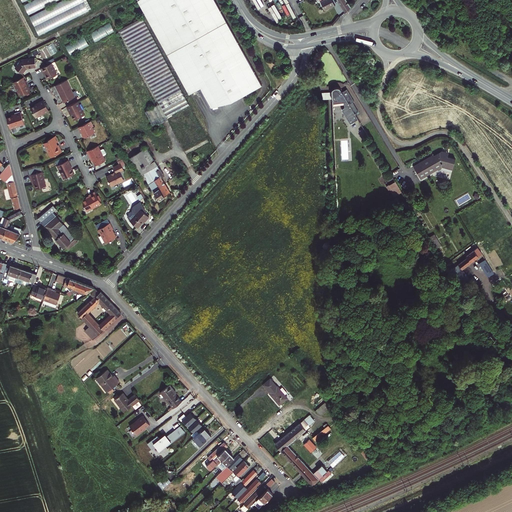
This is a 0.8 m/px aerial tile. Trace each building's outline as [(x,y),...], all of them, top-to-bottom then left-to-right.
[(32,0),(25,3),(29,13),(58,0),(32,0)] [(39,34),(92,11),(87,0),(65,0),(31,15),(39,34)] [(137,0),(189,94),(200,87),(211,106),(231,102),(261,86),(214,0),(137,0)] [(321,0),(319,1),(324,10),(334,5),(331,0),(321,0)] [(337,0),(345,12),(350,7),(345,0),(337,0)] [(206,138),(142,17),(119,30),(120,31),(157,101),(144,109),(152,125),(166,117),(184,150),(206,138)] [(92,31),(95,40),(116,32),(112,23),(92,31)] [(72,55),(95,42),(90,33),(67,46),(72,55)] [(19,62),(15,67),(22,72),(26,66),(35,65),(34,57),(22,58),(21,59),(20,59),(18,61),(19,62)] [(51,62),(41,67),(43,71),(44,71),(48,78),(57,73),(51,62)] [(25,75),(13,81),(19,94),(29,89),(25,81),(27,80),(25,75)] [(74,96),(66,79),(55,84),(64,101),(74,96)] [(346,89),(342,91),(339,88),(338,87),(336,86),(334,87),(333,88),(332,89),(332,90),(332,91),(332,103),(344,102),(345,107),(342,109),(342,110),(350,124),(358,119),(354,113),(358,111),(352,102),(354,101),(346,89)] [(49,110),(43,99),(37,102),(38,103),(30,107),(35,117),(49,110)] [(77,100),(66,106),(69,111),(70,110),(74,119),(84,113),(77,100)] [(14,114),(6,117),(10,127),(12,132),(18,130),(16,125),(24,123),(20,109),(14,112),(14,114)] [(90,120),(78,126),(80,130),(81,130),(82,132),(81,134),(82,136),(84,137),(94,132),(91,126),(93,125),(90,120)] [(48,140),(43,142),(50,157),(62,151),(58,144),(57,144),(56,142),(58,141),(55,135),(47,139),(48,140)] [(100,150),(98,145),(87,151),(88,155),(90,154),(92,160),(95,165),(105,160),(103,155),(105,154),(106,153),(104,149),(102,148),(100,150)] [(146,148),(135,154),(130,158),(140,175),(142,174),(149,184),(148,184),(159,200),(164,197),(164,196),(169,192),(160,178),(163,176),(146,148)] [(442,151),(434,155),(435,156),(433,157),(431,155),(420,162),(423,167),(417,170),(422,178),(438,169),(439,169),(442,168),(442,167),(453,169),(456,158),(448,156),(448,152),(442,151)] [(68,159),(57,165),(64,178),(74,173),(70,165),(71,165),(68,159)] [(414,166),(417,170),(423,167),(420,162),(414,166)] [(9,163),(0,173),(0,176),(5,181),(9,177),(12,176),(9,163)] [(120,164),(113,167),(115,170),(114,171),(114,173),(106,176),(111,186),(118,182),(120,182),(122,181),(122,180),(124,179),(120,171),(123,169),(120,164)] [(37,167),(29,168),(32,181),(34,180),(36,188),(47,186),(43,171),(38,172),(37,167)] [(12,197),(14,208),(20,207),(13,181),(7,183),(10,198),(12,197)] [(388,185),(394,197),(402,192),(397,181),(388,185)] [(95,192),(88,196),(89,197),(81,201),(87,211),(101,203),(95,192)] [(127,216),(130,220),(137,227),(141,222),(143,220),(144,221),(149,216),(144,212),(145,210),(140,201),(133,206),(132,210),(127,216)] [(38,218),(53,205),(52,204),(36,218),(42,225),(43,224),(38,218)] [(59,213),(53,205),(38,218),(43,224),(44,225),(63,247),(64,246),(71,241),(74,238),(75,238),(59,220),(61,218),(58,214),(59,213)] [(1,222),(0,223),(0,237),(2,238),(7,226),(10,220),(11,221),(22,215),(23,214),(20,211),(7,218),(3,217),(1,222)] [(109,222),(98,229),(105,242),(116,236),(112,229),(113,228),(109,222)] [(2,238),(12,242),(21,232),(20,232),(14,229),(7,226),(2,238)] [(436,249),(443,245),(436,233),(430,237),(436,249)] [(77,242),(74,238),(71,241),(64,246),(68,249),(77,242)] [(458,263),(463,269),(482,254),(479,249),(473,253),(471,251),(463,257),(464,259),(458,263)] [(19,277),(22,269),(6,263),(3,274),(2,277),(17,282),(19,277)] [(459,264),(451,271),(462,283),(470,277),(459,264)] [(34,283),(37,274),(22,269),(19,277),(17,282),(21,284),(23,283),(24,279),(34,283)] [(64,284),(66,277),(58,274),(56,281),(64,284)] [(76,280),(66,277),(63,286),(67,287),(70,291),(75,288),(73,287),(76,280)] [(87,292),(93,287),(76,280),(73,287),(75,288),(70,291),(66,294),(67,297),(72,294),(73,294),(76,291),(78,292),(79,292),(84,294),(85,291),(87,292)] [(34,284),(31,294),(44,299),(47,289),(34,284)] [(44,299),(43,301),(56,305),(59,298),(62,299),(64,295),(51,291),(51,289),(48,288),(47,289),(44,299)] [(94,298),(90,302),(87,300),(75,312),(99,336),(121,314),(100,293),(98,294),(96,291),(95,291),(91,295),(94,298)] [(109,392),(111,391),(115,387),(120,383),(114,376),(113,376),(107,370),(96,380),(102,387),(104,386),(109,392)] [(280,387),(274,379),(267,386),(274,394),(273,394),(279,400),(280,399),(285,405),(292,399),(289,395),(284,390),(281,387),(280,388),(280,387)] [(171,389),(169,386),(160,394),(172,409),(180,402),(178,399),(184,395),(176,385),(171,389)] [(128,401),(122,394),(114,401),(124,413),(139,401),(135,396),(128,401)] [(332,400),(321,410),(326,415),(337,405),(332,400)] [(191,435),(194,438),(200,433),(197,430),(203,425),(191,412),(182,420),(194,433),(191,435)] [(320,420),(315,415),(281,446),(320,486),(326,480),(321,474),(294,446),(316,427),(314,425),(320,420)] [(143,430),(149,426),(141,416),(136,421),(129,427),(135,435),(136,435),(142,431),(143,430)] [(334,425),(318,438),(321,441),(337,428),(334,425)] [(180,427),(176,430),(181,436),(185,433),(180,427)] [(212,435),(205,428),(200,433),(194,438),(200,445),(212,435)] [(176,430),(170,435),(176,441),(181,436),(176,430)] [(147,445),(152,451),(156,448),(160,452),(167,446),(168,447),(176,441),(170,435),(167,437),(165,435),(159,440),(157,437),(147,445)] [(323,457),(329,452),(318,440),(317,441),(315,440),(314,441),(314,440),(311,444),(323,457)] [(335,471),(339,476),(363,456),(350,441),(327,462),(329,465),(335,471)] [(212,462),(213,461),(225,449),(228,446),(224,442),(210,457),(204,463),(208,467),(210,464),(212,462)] [(217,463),(218,465),(230,453),(225,449),(213,461),(212,462),(210,464),(208,467),(211,470),(217,463)] [(218,474),(223,469),(234,458),(230,453),(218,465),(221,467),(216,472),(218,474)] [(236,455),(234,458),(223,469),(218,474),(217,476),(223,482),(228,476),(233,471),(237,466),(236,464),(241,459),(236,455)] [(241,481),(242,480),(237,475),(247,465),(243,461),(233,472),(233,471),(228,476),(223,482),(226,485),(233,478),(239,483),(241,481)] [(325,470),(330,476),(335,471),(329,465),(324,470),(325,470)] [(256,473),(254,470),(242,483),(241,481),(239,483),(238,485),(231,491),(238,498),(248,488),(245,485),(256,473)] [(321,474),(326,480),(330,476),(325,470),(321,474)] [(156,481),(159,485),(168,480),(166,476),(156,481)] [(159,485),(164,492),(172,484),(168,480),(159,485)] [(260,483),(257,480),(238,499),(242,502),(260,483)] [(245,511),(254,503),(267,489),(263,486),(241,509),(243,511),(245,511)] [(270,497),(273,493),(268,488),(267,489),(254,503),(259,508),(270,497)]
